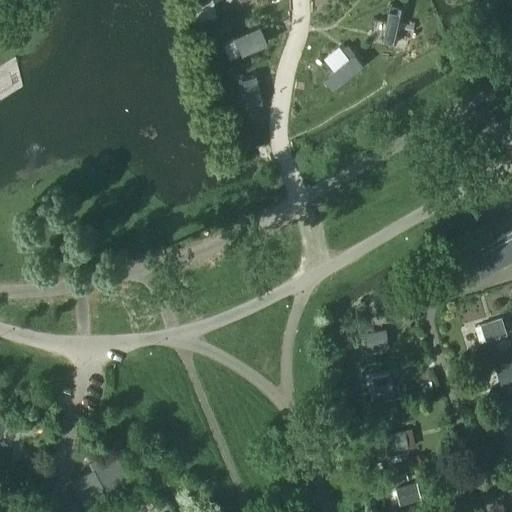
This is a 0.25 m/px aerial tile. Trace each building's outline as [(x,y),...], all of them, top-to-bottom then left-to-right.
[(382,36),(396,40),(403,5),(389,2),(382,36)] [(240,54),(266,44),(257,20),(231,30),(240,54)] [(321,76),(330,88),(364,62),(354,49),(321,76)] [(470,281),(511,257),(511,226),(493,237),(489,229),(458,247),(460,253),(447,257),(455,280),(468,275),(470,281)] [(505,334),(500,317),(479,324),(484,340),(505,334)] [(386,343),(383,328),(363,332),(366,353),(384,350),(383,345),(386,343)] [(511,382),(511,361),(494,367),(500,386),(511,382)] [(392,392),(388,375),(371,378),(374,395),(392,392)] [(397,447),(394,431),(382,434),(385,449),(397,447)] [(93,469),(71,481),(81,500),(103,488),(105,491),(130,478),(115,450),(90,462),(93,469)] [(422,500),(417,482),(395,488),(400,506),(422,500)]
